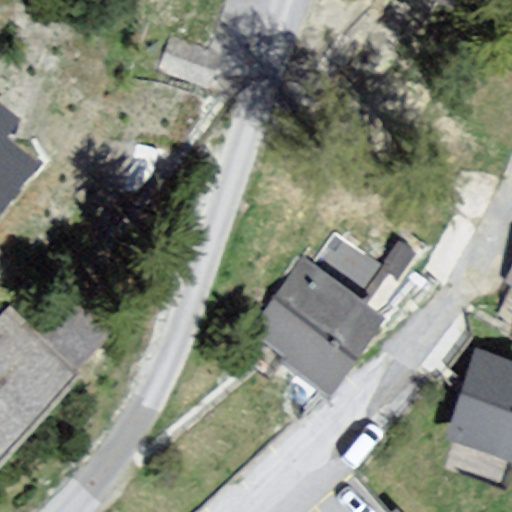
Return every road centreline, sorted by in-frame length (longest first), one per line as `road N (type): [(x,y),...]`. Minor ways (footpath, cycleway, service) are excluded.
road 1 (residential): [(65,511),(148,399),(291,0)]
road 2 (unknown): [(233,511),(343,415),(479,261)]
